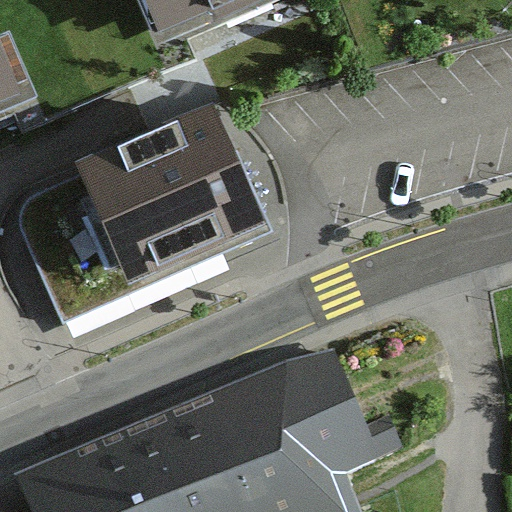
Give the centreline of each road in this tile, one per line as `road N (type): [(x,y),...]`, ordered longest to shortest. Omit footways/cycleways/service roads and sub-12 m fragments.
road 1 (tertiary): [(33,420),(332,291),(454,250)]
road 2 (residential): [(483,511),(454,250)]
